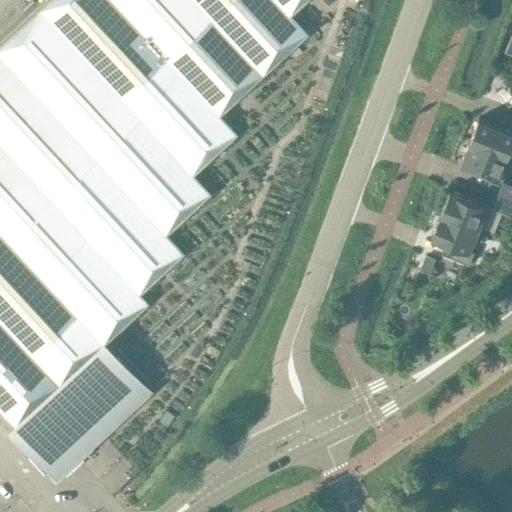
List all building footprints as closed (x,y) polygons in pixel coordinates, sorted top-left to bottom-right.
[(0,0),(0,409),(58,472),(149,388),(105,341),(149,300),(140,291),(184,250),(167,231),(211,191),(194,172),(238,131),(220,112),(308,31),(291,12),(303,0),(0,0)] [(478,116),(469,140),(511,156),(511,114),(506,112),(501,125),(478,116)] [(511,156),(469,140),(460,163),(502,180),(511,158),(511,157),(511,156)] [(511,183),(502,180),(497,193),(511,198),(511,183)] [(492,206),(449,188),(440,211),(483,229),(492,206)] [(511,213),(511,198),(497,193),(492,206),(511,213)] [(482,230),(483,229),(440,211),(431,235),(447,241),(442,252),(469,263),(473,252),(469,250),(478,228),(482,230)]
